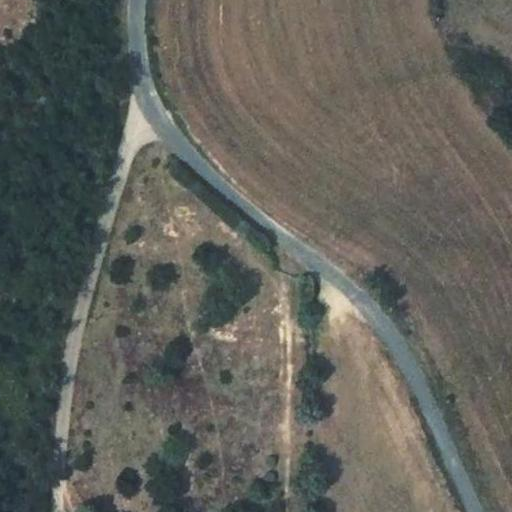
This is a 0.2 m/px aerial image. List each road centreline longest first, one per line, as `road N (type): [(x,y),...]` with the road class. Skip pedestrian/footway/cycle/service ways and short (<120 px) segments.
road 1 (unclassified): [(145,110),(182,157),(373,312),(472,511)]
road 2 (unclassified): [(145,110),(77,330),(57,511)]
